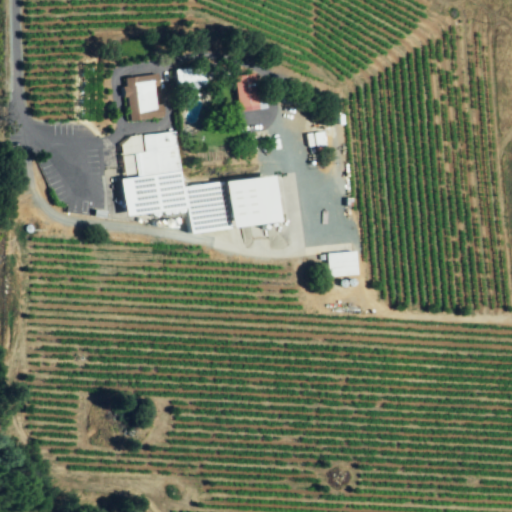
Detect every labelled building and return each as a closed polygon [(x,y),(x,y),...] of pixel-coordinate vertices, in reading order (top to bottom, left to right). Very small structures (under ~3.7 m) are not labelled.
[(174,84),(182,84),(182,90),(204,89),(202,69),(173,71),(174,84)] [(232,77),(235,112),(256,110),(252,74),(232,77)] [(121,78),(126,122),(162,118),(160,104),(153,105),(151,88),(156,87),(155,75),(121,78)] [(180,187),(174,132),(140,136),(142,154),(131,155),(134,178),(117,180),(120,216),(183,210),(186,233),(274,224),(270,178),(180,187)] [(132,175),(130,154),(141,152),(139,138),(116,140),(119,163),(120,163),(121,176),(132,175)] [(323,254),(324,277),(353,276),(352,253),(323,254)]
